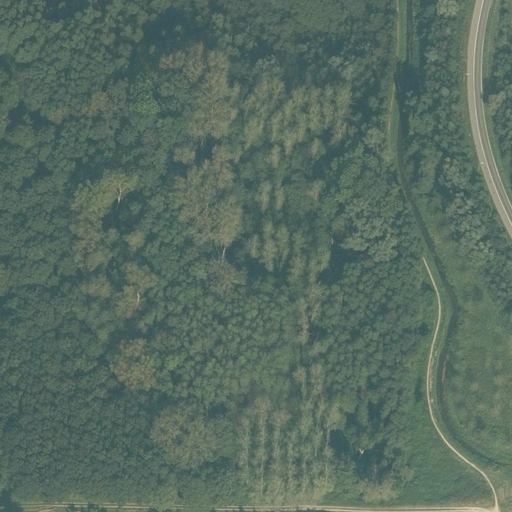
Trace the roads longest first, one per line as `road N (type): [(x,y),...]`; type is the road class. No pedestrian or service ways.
road 1 (track): [(485,511),(0,506)]
road 2 (motorway): [(488,0),(478,110),(511,215)]
